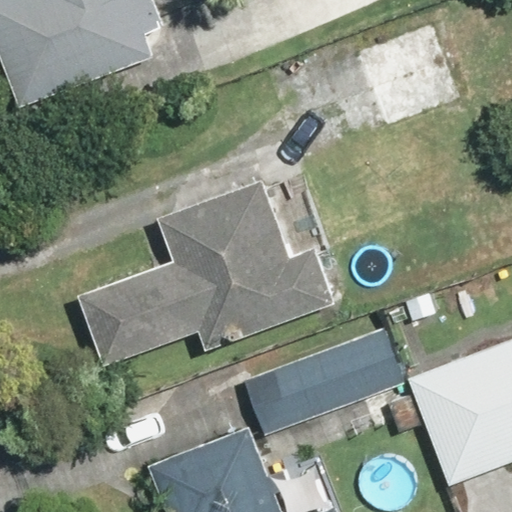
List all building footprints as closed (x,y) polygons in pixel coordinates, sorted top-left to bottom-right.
[(175,55),(155,0),(0,0),(0,19),(30,106),(175,55)] [(446,16),(361,42),(388,129),(473,103),(446,16)] [(305,255),(276,175),(174,211),(188,250),(93,284),(122,368),(222,332),(226,342),(358,295),(339,243),(305,255)] [(395,327),(258,374),(276,428),(413,381),(395,327)] [(511,341),(422,375),(461,482),(511,463),(511,341)] [(326,511),(293,511),(260,427),(166,465),(185,511),(354,511),(350,503),(326,511)]
